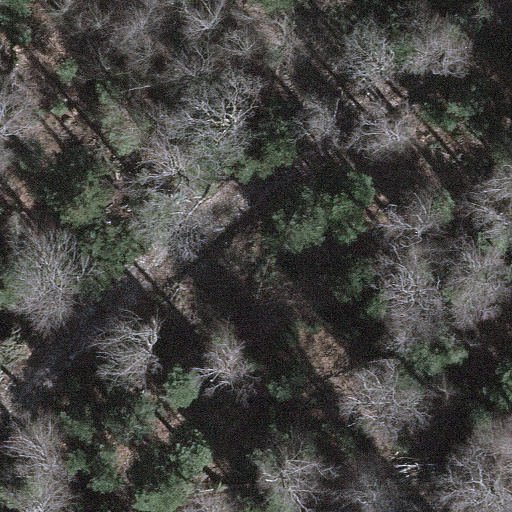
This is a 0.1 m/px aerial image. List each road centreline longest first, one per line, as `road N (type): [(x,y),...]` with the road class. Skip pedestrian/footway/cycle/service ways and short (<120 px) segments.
road 1 (track): [(497,0),(149,253),(0,438)]
road 2 (track): [(345,511),(511,502)]
